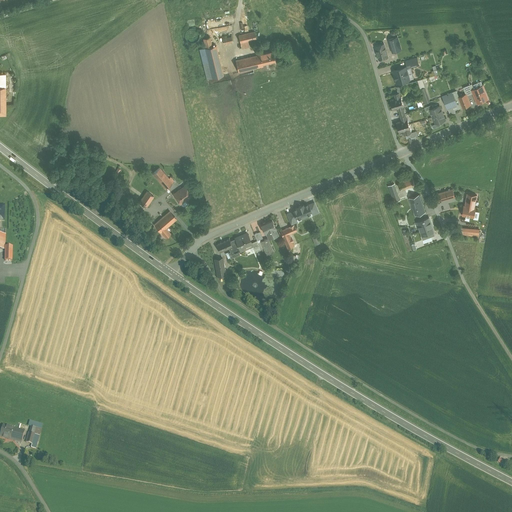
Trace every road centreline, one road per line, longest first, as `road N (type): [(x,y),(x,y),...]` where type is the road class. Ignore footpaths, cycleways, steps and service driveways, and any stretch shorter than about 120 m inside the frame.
road 1 (secondary): [(511,482),(363,400),(171,275)]
road 2 (unclassified): [(190,251),(226,296),(351,377),(457,439),(511,456)]
road 3 (tertiary): [(190,251),(207,236),(401,153)]
road 4 (unclassified): [(511,359),(401,153)]
road 5 (secondary): [(171,275),(0,147)]
road 6 (unclassified): [(0,356),(37,221),(28,190),(0,165)]
road 7 (unclassified): [(401,153),(363,35),(316,0)]
road 8 (tertiary): [(401,153),(511,105)]
